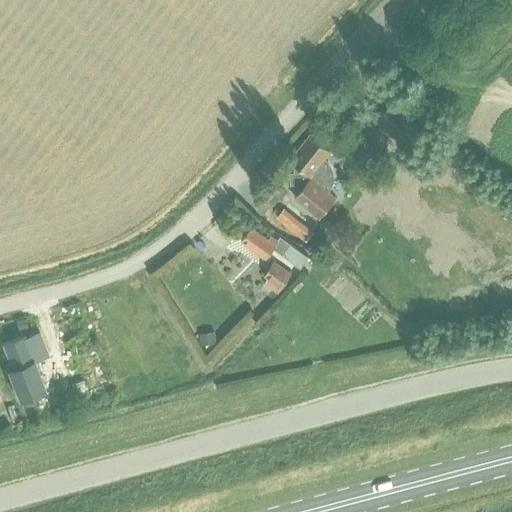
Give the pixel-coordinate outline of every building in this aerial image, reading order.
[(333,150),(314,133),(292,158),(296,161),(298,193),(295,196),(320,217),(336,198),(330,192),(333,189),(335,183),(335,176),(334,173),(332,167),(329,161),(326,158),(333,150)] [(285,214),(279,222),(304,242),(310,234),(285,214)] [(281,234),(279,238),(272,233),(269,238),(251,225),(242,239),(267,257),(274,247),(302,267),(310,255),(281,234)] [(278,293),(293,271),(276,258),(265,273),(269,275),(264,282),(278,293)] [(26,327),(24,318),(14,320),(17,329),(26,327)] [(24,335),(1,344),(11,368),(7,370),(15,391),(18,399),(45,388),(34,360),(48,355),(38,331),(24,337),(24,335)] [(216,333),(200,335),(201,346),(218,345),(216,333)] [(7,370),(3,371),(12,392),(15,391),(7,370)] [(12,407),(7,409),(12,423),(18,420),(12,407)]
